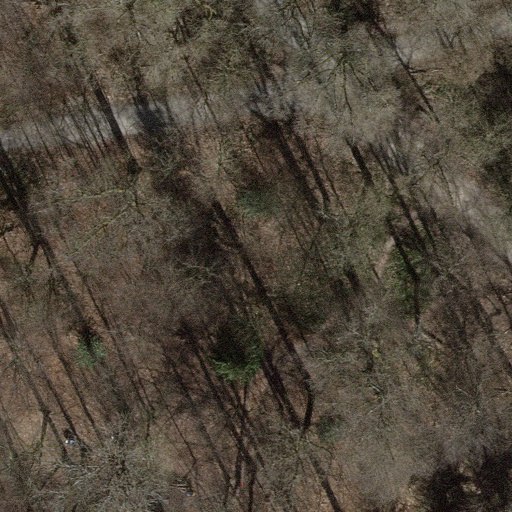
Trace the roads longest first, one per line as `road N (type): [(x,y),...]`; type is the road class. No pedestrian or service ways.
road 1 (track): [(0,141),(329,85),(511,34)]
road 2 (track): [(511,225),(329,85),(257,0)]
